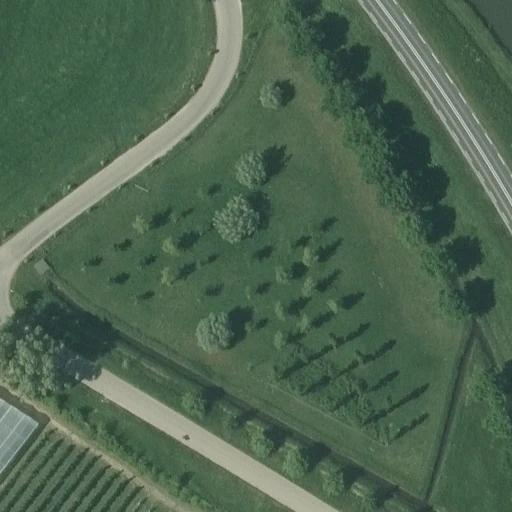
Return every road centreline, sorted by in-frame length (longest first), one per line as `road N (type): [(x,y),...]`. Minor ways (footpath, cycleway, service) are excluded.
road 1 (unclassified): [(0,262),(201,109),(229,49),(224,0)]
road 2 (unclassified): [(0,319),(312,511)]
road 3 (primary): [(511,213),(450,108),(369,0)]
